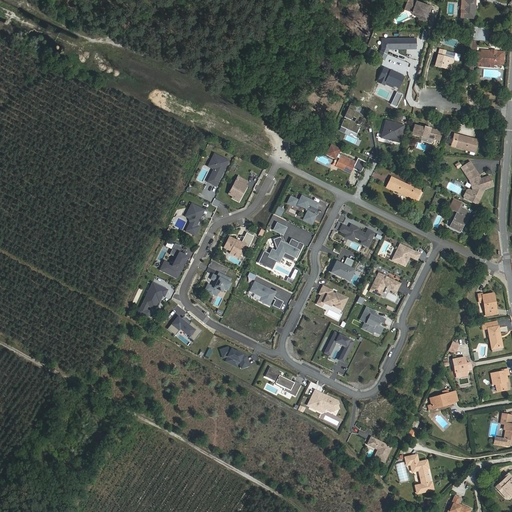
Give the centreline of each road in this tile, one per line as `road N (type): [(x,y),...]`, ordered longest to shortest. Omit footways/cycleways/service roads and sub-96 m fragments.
road 1 (residential): [(277,161),(257,205),(214,227),(183,295),(210,323),(281,351)]
road 2 (residential): [(281,351),(356,395),(376,390),(440,240)]
road 3 (track): [(273,160),(273,128),(230,95),(103,35)]
road 4 (residential): [(343,193),(281,351)]
road 5 (residential): [(509,273),(510,108)]
